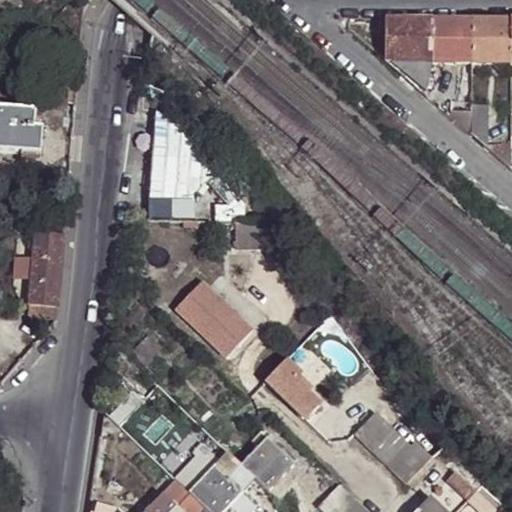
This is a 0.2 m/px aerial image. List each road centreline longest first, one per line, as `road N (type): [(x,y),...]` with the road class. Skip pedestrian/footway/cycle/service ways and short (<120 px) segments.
road 1 (tertiary): [(124,0),(61,511)]
road 2 (residential): [(287,0),(511,185)]
